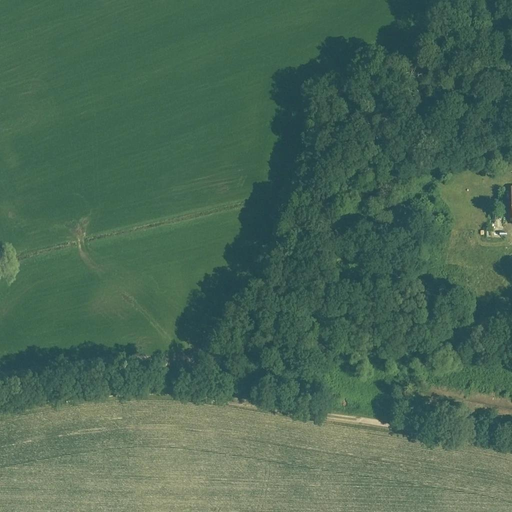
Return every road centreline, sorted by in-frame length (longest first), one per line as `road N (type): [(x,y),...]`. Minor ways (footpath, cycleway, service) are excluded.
road 1 (track): [(329,415),(119,386),(0,410)]
road 2 (residential): [(511,444),(329,415)]
